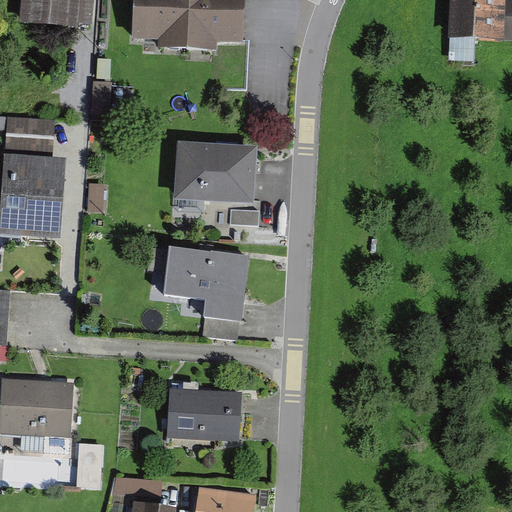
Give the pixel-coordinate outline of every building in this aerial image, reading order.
[(25,0),(24,23),(82,28),(82,24),(84,0),(25,0)] [(100,26),(101,0),(84,0),(82,24),(100,26)] [(139,0),(138,39),(164,40),(163,48),(219,51),(220,44),(223,44),(249,45),(249,43),(251,0),(139,0)] [(508,0),(451,0),(450,36),(506,39),(508,0)] [(256,92),(258,44),(249,43),(249,45),(223,44),(221,90),(256,92)] [(115,85),(101,84),(98,114),(113,115),(115,85)] [(16,123),(13,152),(57,156),(59,126),(16,123)] [(258,154),(180,149),(176,198),(255,204),(258,154)] [(60,233),(66,165),(8,160),(2,228),(60,233)] [(104,212),(107,187),(96,186),(93,211),(104,212)] [(247,264),(159,253),(157,271),(172,273),(169,296),(203,300),(200,319),(240,324),(247,264)] [(16,294),(0,292),(0,344),(12,346),(16,294)] [(42,385),(4,384),(2,432),(38,433),(38,438),(74,439),(76,389),(42,388),(42,385)] [(245,398),(172,393),(169,438),(242,442),(245,398)] [(83,485),(102,487),(105,445),(86,443),(83,485)] [(163,489),(123,483),(120,505),(132,507),(161,510),(163,489)] [(255,511),(257,501),(201,494),(199,511),(255,511)]
